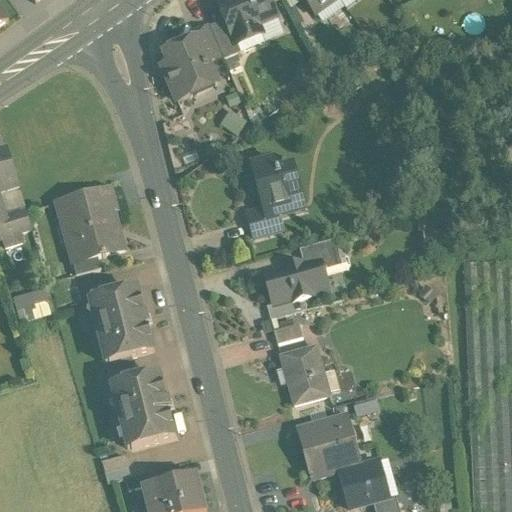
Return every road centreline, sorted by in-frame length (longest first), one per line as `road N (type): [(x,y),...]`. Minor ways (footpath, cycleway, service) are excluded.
road 1 (tertiary): [(242,511),(106,5)]
road 2 (primary): [(0,80),(106,5)]
